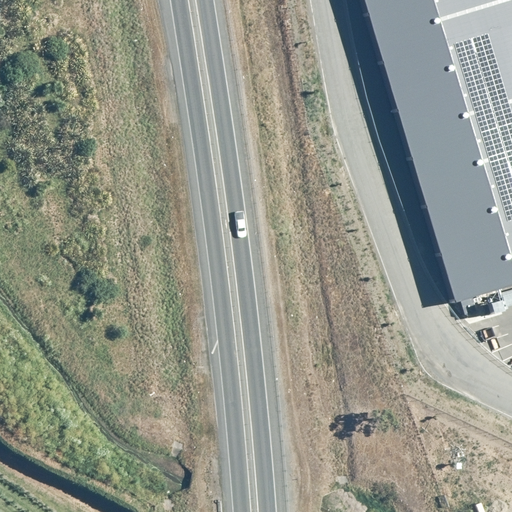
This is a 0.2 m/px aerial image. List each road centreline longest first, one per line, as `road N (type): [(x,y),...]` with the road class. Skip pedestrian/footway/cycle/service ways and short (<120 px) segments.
road 1 (trunk): [(209,0),(254,287),(266,511)]
road 2 (trunk): [(227,511),(179,0)]
